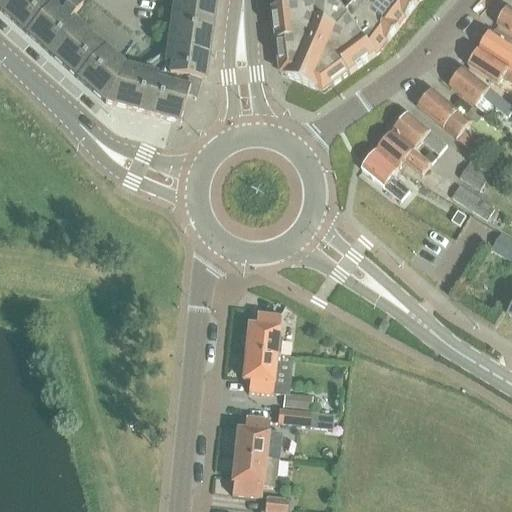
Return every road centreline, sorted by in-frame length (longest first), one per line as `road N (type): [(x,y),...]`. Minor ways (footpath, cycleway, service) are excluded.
road 1 (residential): [(176,511),(203,282),(222,243)]
road 2 (secondary): [(511,387),(466,360),(303,228)]
road 3 (secondary): [(200,190),(139,169),(96,142),(0,51)]
road 4 (residential): [(295,157),(428,54),(476,0)]
road 5 (tertiary): [(247,142),(243,0)]
